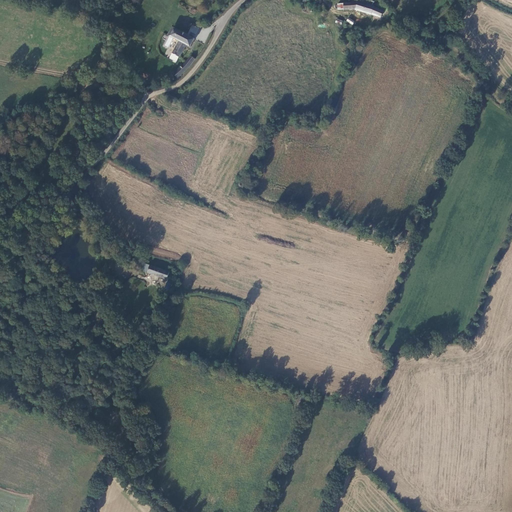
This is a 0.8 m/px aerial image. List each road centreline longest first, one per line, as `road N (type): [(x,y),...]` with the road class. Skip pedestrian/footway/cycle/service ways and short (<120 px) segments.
road 1 (track): [(169,511),(77,424),(0,383)]
road 2 (residential): [(149,94),(75,182),(83,214),(117,262)]
road 3 (track): [(136,96),(0,57)]
road 4 (unclassified): [(149,94),(188,76),(243,0)]
